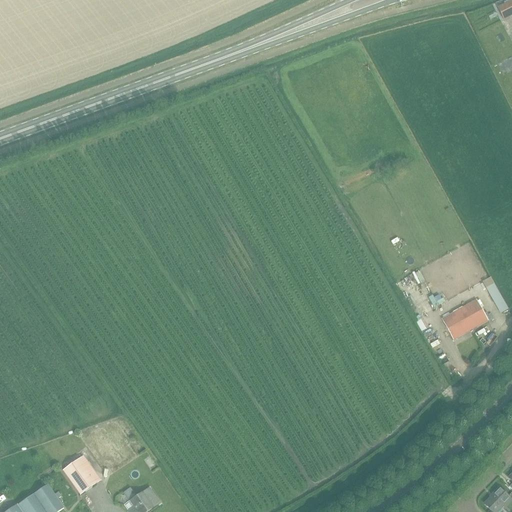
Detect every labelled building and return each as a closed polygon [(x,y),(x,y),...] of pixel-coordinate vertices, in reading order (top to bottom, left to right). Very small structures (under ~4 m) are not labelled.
[(511,0),(497,8),(503,20),(511,15),(511,0)] [(494,284),(488,287),(503,313),(508,310),(494,284)] [(440,320),(452,341),(487,321),(476,300),(440,320)] [(97,484),(79,459),(62,471),(80,496),(97,484)] [(47,485),(7,511),(59,511),(69,505),(62,496),(59,492),(54,495),(47,485)] [(116,492),(121,501),(126,498),(121,489),(116,492)] [(148,511),(160,504),(149,489),(130,503),(135,510),(131,511),(148,511)] [(491,511),(496,511),(509,499),(498,489),(493,494),(494,495),(484,505),(491,511)]
